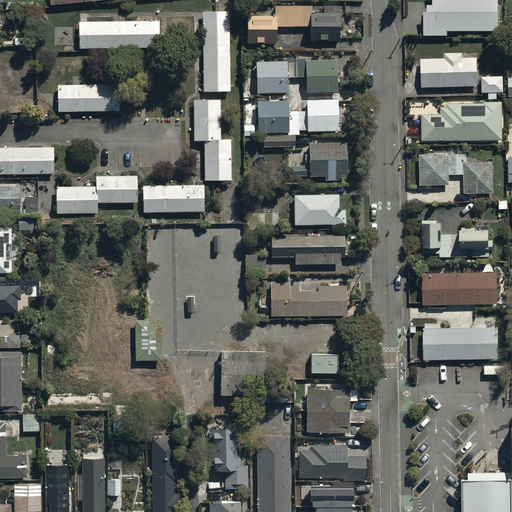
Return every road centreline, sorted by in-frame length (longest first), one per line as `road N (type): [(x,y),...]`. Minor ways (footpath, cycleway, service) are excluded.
road 1 (residential): [(388,357),(382,0)]
road 2 (residential): [(391,511),(388,357)]
